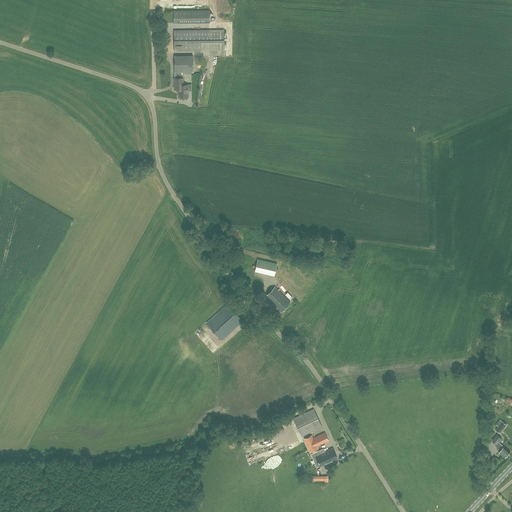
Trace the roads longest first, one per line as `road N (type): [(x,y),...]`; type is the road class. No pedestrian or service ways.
road 1 (unclassified): [(403,511),(310,367),(238,291),(168,187),(148,95)]
road 2 (unclassified): [(148,95),(0,43)]
